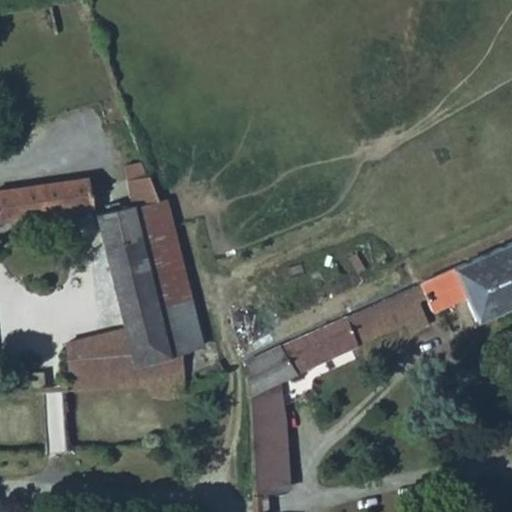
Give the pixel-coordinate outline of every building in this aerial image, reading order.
[(81,0),(77,0),(43,7),(50,36),(92,28),(81,0)] [(70,180),(0,189),(0,219),(87,208),(84,178),(70,180)] [(160,201),(155,201),(128,207),(163,356),(177,353),(194,348),(160,201)] [(163,356),(128,207),(92,214),(119,329),(97,333),(98,345),(102,387),(144,384),(146,392),(149,396),(154,398),(165,397),(174,394),(177,381),(177,353),(163,356)] [(511,242),(510,238),(415,281),(428,310),(434,308),(459,296),(470,320),(511,300),(511,242)] [(240,364),(242,393),(274,378),(418,315),(405,286),(240,361),(240,364)] [(67,389),(102,387),(98,345),(64,348),(67,389)] [(25,391),(41,391),(39,371),(24,372),(25,391)] [(242,393),(247,477),(284,476),(281,426),(274,378),(242,393)]
